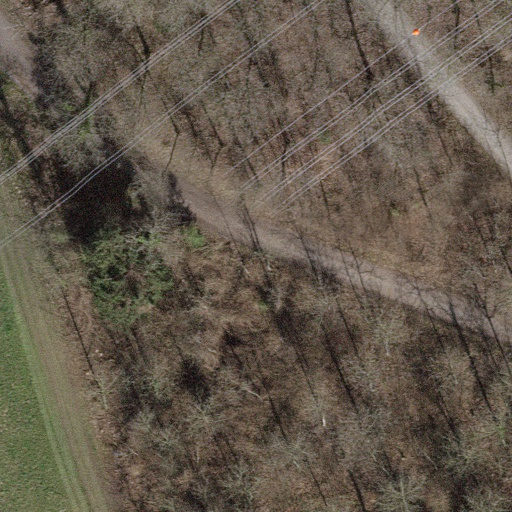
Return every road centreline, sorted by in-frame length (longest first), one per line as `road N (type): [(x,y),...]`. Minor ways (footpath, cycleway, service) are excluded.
road 1 (track): [(0,35),(150,176),(511,322)]
road 2 (track): [(511,156),(398,34),(379,0)]
